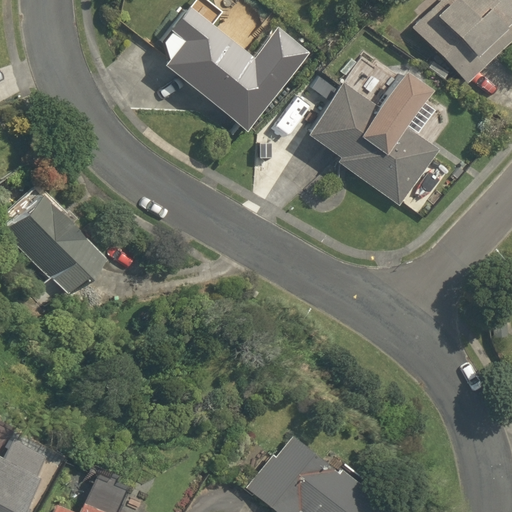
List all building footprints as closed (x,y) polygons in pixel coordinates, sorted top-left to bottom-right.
[(511,0),(435,0),(408,29),(464,83),(511,33),(511,0)] [(159,65),(244,133),(307,54),(273,26),(248,58),(183,6),(181,5),(162,28),(178,40),(159,65)] [(331,161),(394,206),(434,150),(397,124),(420,92),(396,74),(374,106),(338,81),(301,133),(302,134),(334,156),(331,161)] [(322,92),(330,82),(321,74),(312,83),(322,92)] [(100,256),(28,185),(0,213),(0,233),(43,276),(27,292),(41,305),(56,290),(62,295),(100,256)] [(290,511),(293,509),(296,511),(386,511),(291,435),(247,489),(275,511),(290,511)] [(0,511),(25,511),(54,466),(15,441),(1,463),(0,461),(0,511)] [(111,511),(121,484),(90,474),(77,511),(74,510),(72,511),(68,511),(46,504),(43,511),(111,511)]
